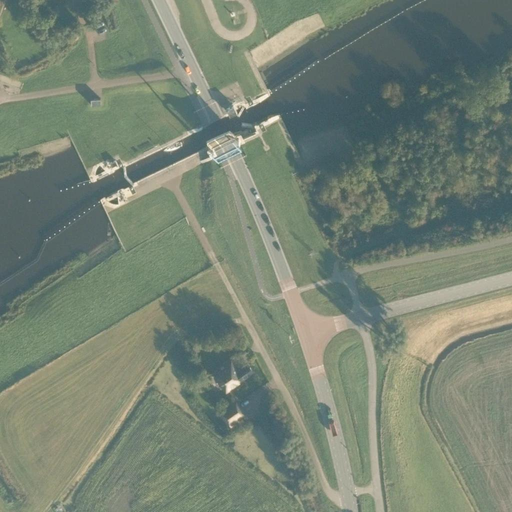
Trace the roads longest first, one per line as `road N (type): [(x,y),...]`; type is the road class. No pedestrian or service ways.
road 1 (track): [(246,320),(172,335),(46,511)]
road 2 (primary): [(304,331),(192,68)]
road 3 (unclassified): [(347,494),(325,487),(283,387),(215,262)]
road 4 (unclassified): [(379,511),(372,367),(360,317)]
road 5 (unclassified): [(0,99),(192,68)]
road 6 (primary): [(347,494),(304,331)]
road 7 (secondary): [(360,317),(511,278)]
